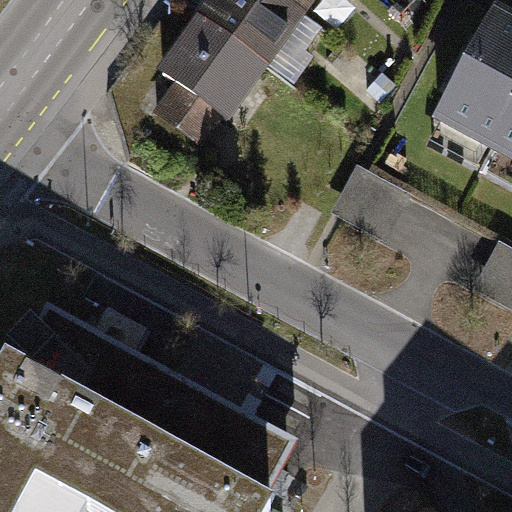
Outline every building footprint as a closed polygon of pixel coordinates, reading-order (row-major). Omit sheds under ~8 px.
[(210,0),(195,21),(265,73),(303,22),(272,0),(210,0)] [(272,0),(303,22),(319,0),(272,0)] [(486,150),(511,102),(511,24),(495,15),(436,123),(486,150)] [(228,123),(265,73),(195,21),(156,71),(228,123)] [(511,102),(486,150),(511,165),(511,102)] [(357,165),(331,213),(389,244),(415,197),(357,165)] [(511,249),(497,242),(471,289),(511,311),(511,249)] [(73,365),(0,327),(0,511),(64,511),(70,502),(88,511),(255,511),(277,470),(73,365)]
